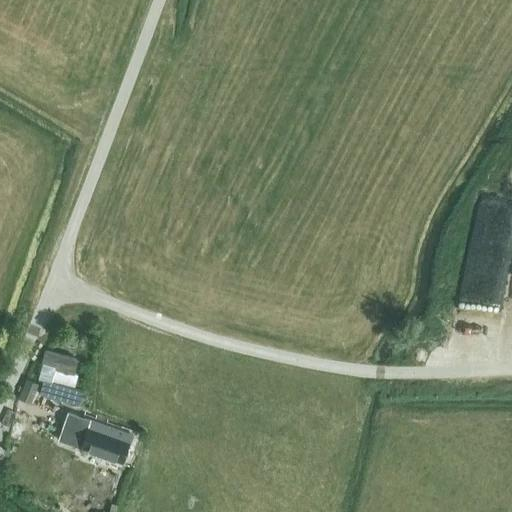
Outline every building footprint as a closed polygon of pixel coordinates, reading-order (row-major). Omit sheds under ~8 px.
[(74,374),(78,359),(45,350),(41,365),(54,369),(74,374)] [(51,381),(73,387),(77,375),(74,374),(54,369),(51,381)] [(26,379),(18,398),(29,403),(37,383),(26,379)] [(83,390),(73,387),(51,381),(43,379),(39,394),(79,404),(83,390)] [(131,435),(132,434),(88,419),(67,412),(58,439),(79,447),(122,462),(125,454),(132,456),(138,437),(131,435)]
